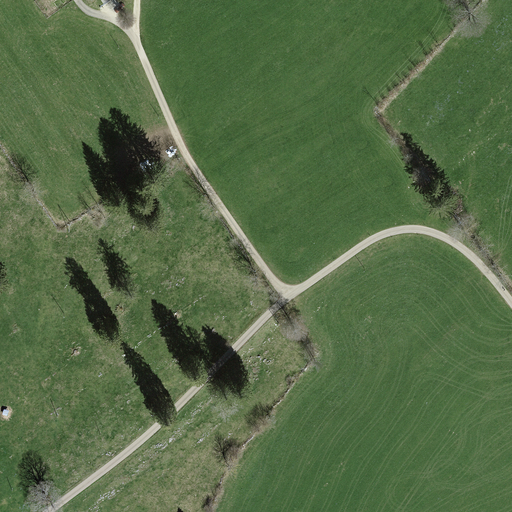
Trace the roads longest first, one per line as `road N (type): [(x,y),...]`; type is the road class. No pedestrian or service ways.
road 1 (unclassified): [(48,511),(137,443),(286,297),(384,233),(415,228),(455,243),(511,304)]
road 2 (track): [(286,297),(189,162),(134,38),(76,0)]
